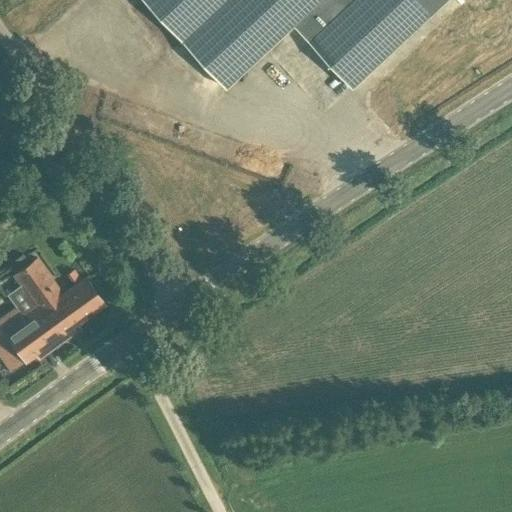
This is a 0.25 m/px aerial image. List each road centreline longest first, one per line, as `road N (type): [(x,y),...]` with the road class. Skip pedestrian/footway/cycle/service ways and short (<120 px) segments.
road 1 (tertiary): [(178,310),(511,87)]
road 2 (unclassified): [(178,310),(0,35)]
road 3 (tertiary): [(0,434),(178,310)]
road 4 (unknown): [(121,350),(156,389),(218,511)]
